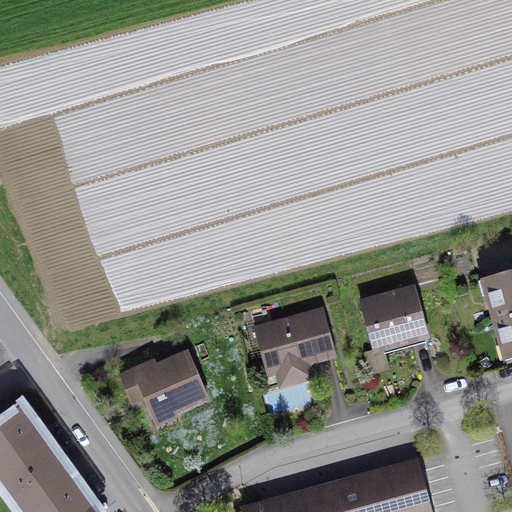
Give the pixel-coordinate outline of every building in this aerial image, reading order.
[(511,274),(485,282),(506,357),(511,355),(511,274)] [(415,292),(361,307),(375,357),(429,342),(415,292)] [(324,311),(251,332),(265,383),(277,380),(281,393),(313,384),(308,369),(338,360),(324,311)] [(194,351),(122,381),(134,408),(145,403),(156,430),(216,405),(194,351)] [(97,511),(20,409),(0,423),(0,485),(19,511),(97,511)] [(432,511),(419,462),(236,511),(432,511)]
